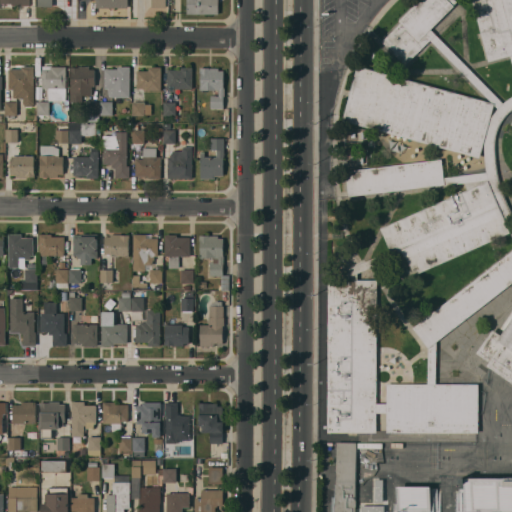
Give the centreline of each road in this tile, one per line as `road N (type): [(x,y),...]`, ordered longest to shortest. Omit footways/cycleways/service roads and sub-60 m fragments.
road 1 (primary): [(297,511),(301,0)]
road 2 (primary): [(274,0),(272,511)]
road 3 (residential): [(246,210),(0,210)]
road 4 (residential): [(245,31),(0,32)]
road 5 (residential): [(242,371),(0,367)]
